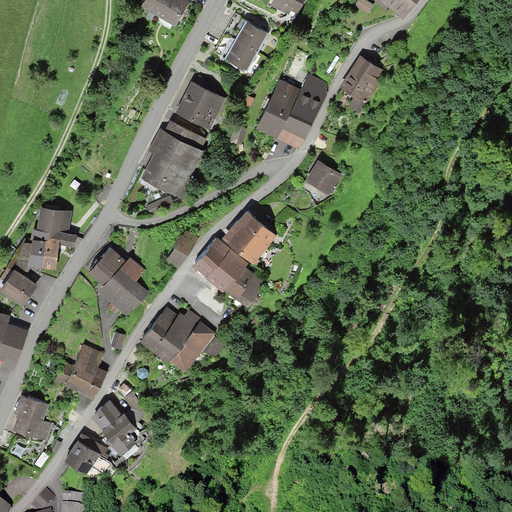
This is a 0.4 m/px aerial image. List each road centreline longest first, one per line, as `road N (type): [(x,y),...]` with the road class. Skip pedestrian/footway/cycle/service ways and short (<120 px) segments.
road 1 (track): [(511,69),(446,166),(439,227),(417,276),(281,468),(274,511)]
road 2 (residential): [(14,511),(184,268),(276,170)]
road 3 (track): [(0,251),(51,171),(101,56),(109,0)]
road 4 (tertiary): [(217,0),(106,214)]
road 5 (residential): [(276,170),(308,140),(365,38),(403,21),(424,0)]
road 6 (tertiary): [(106,214),(35,333),(0,416)]
road 7 (residential): [(106,214),(133,222),(166,217),(241,178),(276,170)]
